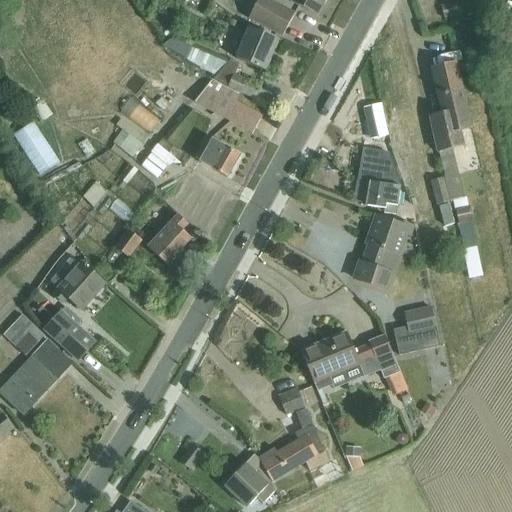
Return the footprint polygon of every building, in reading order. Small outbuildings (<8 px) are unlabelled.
[(281,38),(294,15),(266,0),(258,0),(248,20),(281,38)] [(290,0),(289,3),(303,10),(316,18),(323,5),(324,5),(327,0),(290,0)] [(468,15),(465,1),(441,7),(444,21),(468,15)] [(508,45),(511,44),(511,19),(502,22),(508,45)] [(473,24),(478,45),(493,41),(488,20),(473,24)] [(249,29),(236,60),(265,72),(278,41),(249,29)] [(228,65),(226,64),(171,40),(162,47),(217,79),(215,81),(227,89),(253,100),(259,88),(233,77),(238,66),(230,62),(228,65)] [(456,65),(437,69),(446,107),(440,108),(442,116),(430,119),(438,153),(452,149),(448,135),(471,130),(456,65)] [(237,96),(223,88),(212,82),(195,104),(252,136),(261,119),(233,103),(237,96)] [(137,94),(122,109),(148,135),(163,120),(137,94)] [(32,111),(27,114),(33,122),(37,119),(40,124),(52,116),(43,102),(32,110),(32,111)] [(386,142),(379,112),(369,115),(375,144),(386,142)] [(116,148),(132,160),(147,140),(121,120),(116,127),(126,135),(116,148)] [(13,137),(40,177),(60,165),(33,124),(13,137)] [(143,164),(165,181),(184,158),(162,141),(143,164)] [(240,156),(223,147),(212,141),(199,164),(227,180),(240,156)] [(357,182),(369,184),(366,208),(384,211),(383,215),(396,217),(400,189),(387,155),(362,151),(357,182)] [(431,183),(438,207),(450,204),(444,180),(431,183)] [(84,199),(94,210),(107,195),(96,184),(84,199)] [(129,217),(135,205),(116,194),(109,206),(129,217)] [(399,223),(415,226),(411,209),(400,207),(399,223)] [(467,248),(480,245),(472,211),(459,214),(467,248)] [(148,249),(167,267),(191,240),(182,232),(187,226),(178,216),(148,249)] [(378,219),(365,255),(392,266),(394,267),(405,235),(410,237),(413,228),(403,225),(402,227),(378,219)] [(114,250),(128,260),(141,242),(127,232),(114,250)] [(392,266),(365,255),(362,264),(356,281),(385,291),(394,267),(392,266)] [(64,273),(52,287),(57,291),(53,296),(62,304),(67,299),(82,312),(105,286),(81,265),(69,278),(64,273)] [(407,328),(393,331),(399,357),(440,348),(431,309),(404,315),(407,328)] [(93,342),(77,327),(81,323),(72,315),(68,319),(61,313),(44,331),(76,361),(93,342)] [(3,338),(25,359),(44,338),(22,318),(3,338)] [(346,333),(300,352),(317,393),(323,407),(326,405),(320,391),(332,387),(333,386),(330,379),(360,366),(375,360),(369,343),(353,350),(346,333)] [(384,380),(392,377),(403,402),(410,399),(384,337),(369,343),(375,360),(384,380)] [(239,357),(252,349),(245,339),(233,348),(239,357)] [(71,366),(47,343),(0,393),(0,395),(23,417),(71,366)] [(312,389),(301,393),(299,394),(297,389),(296,390),(295,386),(291,388),(290,385),(276,390),(287,418),(306,410),(305,409),(318,404),(312,389)] [(330,468),(323,453),(312,430),(305,412),(296,415),(302,432),(294,436),(299,443),(277,456),(274,450),(258,460),(272,483),(306,464),(312,477),(330,468)] [(0,438),(12,429),(0,413),(0,438)] [(363,444),(350,446),(352,469),(366,468),(363,444)] [(269,485),(271,484),(254,456),(224,487),(246,509),(256,499),(262,505),(276,491),(269,485)] [(143,511),(130,502),(123,511),(143,511)]
